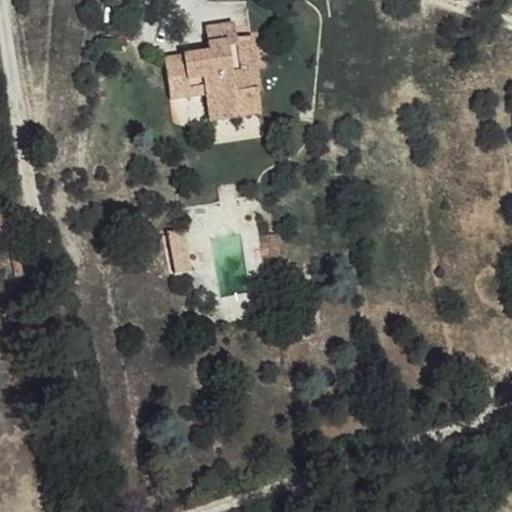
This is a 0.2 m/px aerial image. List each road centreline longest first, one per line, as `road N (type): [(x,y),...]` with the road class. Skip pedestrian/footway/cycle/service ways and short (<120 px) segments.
road 1 (unclassified): [(87,511),(0,0)]
road 2 (unclassified): [(511,406),(196,511)]
